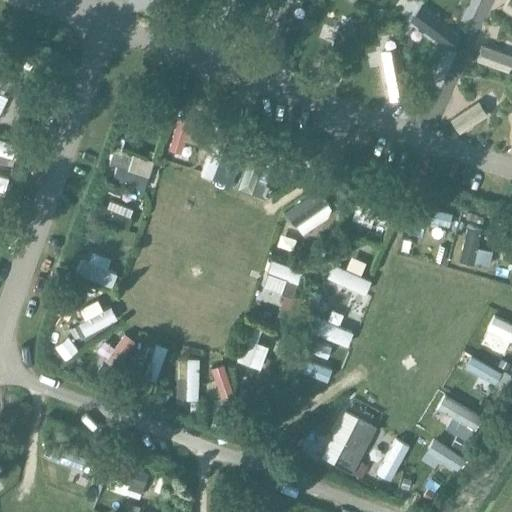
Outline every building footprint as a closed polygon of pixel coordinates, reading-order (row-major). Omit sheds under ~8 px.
[(227,48),(251,6),(240,0),(234,0),(212,39),(227,48)] [(511,0),(508,0),(503,9),(511,15),(511,0)] [(459,36),(421,7),(410,21),(448,50),(459,36)] [(282,65),(299,20),(283,14),(266,59),(282,65)] [(506,49),(511,34),(511,28),(496,21),(488,41),(506,49)] [(337,81),(354,36),(337,30),(321,75),(337,81)] [(477,61),(508,72),(511,61),(511,56),(482,46),(477,61)] [(407,97),(398,49),(381,53),(390,100),(407,97)] [(489,71),(483,99),(495,102),(501,74),(489,71)] [(478,102),(450,120),(459,134),(487,115),(478,102)] [(191,162),(199,138),(181,133),(188,112),(174,107),(160,152),(191,162)] [(134,141),(144,114),(130,109),(120,135),(134,141)] [(219,176),(226,158),(215,154),(220,140),(204,134),(192,166),(219,176)] [(0,155),(1,152),(10,155),(15,141),(0,135),(0,155)] [(112,165),(113,182),(142,179),(140,163),(112,165)] [(312,183),(282,203),(298,227),(328,207),(312,183)] [(351,199),(347,217),(367,221),(371,204),(351,199)] [(411,206),(407,223),(445,232),(449,215),(411,206)] [(279,227),(274,240),(291,246),(295,233),(279,227)] [(482,262),(485,246),(472,243),(469,259),(482,262)] [(107,262),(112,249),(99,244),(94,258),(107,262)] [(370,274),(357,268),(362,256),(347,250),(342,261),(326,254),(318,272),(363,291),(370,274)] [(296,280),(301,262),(265,253),(261,271),(296,280)] [(77,254),(72,270),(110,282),(115,266),(77,254)] [(70,289),(58,304),(70,314),(82,299),(70,289)] [(106,301),(75,318),(82,331),(114,313),(106,301)] [(312,303),(304,327),(334,337),(342,312),(312,303)] [(266,332),(257,329),(261,315),(246,312),(236,353),(259,359),(266,332)] [(152,378),(165,342),(152,337),(139,373),(152,378)] [(183,351),(182,370),(177,370),(177,394),(195,395),(196,352),(183,351)] [(478,451),(490,461),(510,440),(498,429),(478,451)] [(56,489),(68,443),(53,439),(41,485),(56,489)] [(133,488),(139,469),(114,460),(107,479),(133,488)] [(466,469),(448,498),(462,507),(480,478),(466,469)] [(229,511),(247,511),(248,509),(232,503),(229,511)]
